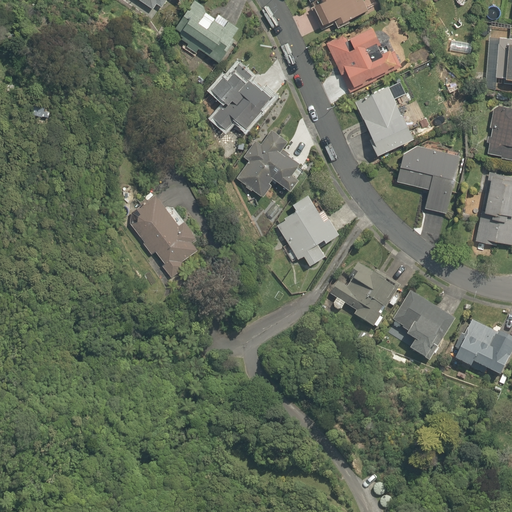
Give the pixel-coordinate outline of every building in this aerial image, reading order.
[(139,0),(153,9),(157,3),(163,7),(167,0),(180,0),(182,1),(182,0),(139,0)] [(199,48),(220,62),(236,39),(233,37),(239,27),(219,14),(216,19),(207,12),(204,5),(196,0),(194,0),(176,28),(181,32),(181,33),(182,36),(183,37),(182,39),(189,44),(187,46),(196,52),(199,48)] [(334,19),(338,27),(370,12),(364,0),(358,0),(357,1),(357,0),(309,0),(311,2),(312,1),(315,6),(312,8),(314,14),(317,12),(323,24),(334,19)] [(327,43),(351,92),(403,67),(389,39),(381,44),(373,27),(348,39),(346,34),(327,43)] [(511,38),(499,38),(496,78),(511,79),(511,38)] [(213,117),(226,129),(231,124),(233,126),(238,121),(247,128),(275,97),(259,83),(256,85),(249,79),(252,75),(240,65),(227,80),(223,76),(212,89),(226,102),(213,117)] [(370,139),(378,155),(414,138),(395,96),(399,94),(400,91),(398,86),(394,85),(389,87),(389,86),(355,101),(372,138),(370,139)] [(511,159),(511,107),(498,105),(493,109),(490,127),(493,128),(491,136),(488,136),(487,142),(489,142),(487,153),(501,155),(501,157),(511,160),(511,159)] [(254,131),(259,123),(256,121),(250,128),(254,131)] [(252,189),(263,197),(272,184),(270,183),(273,177),(291,190),(300,179),(298,178),(304,169),(298,165),(300,162),(287,153),(286,155),(281,152),(288,141),(272,129),(262,143),(256,140),(244,156),(249,160),(237,177),(247,185),(246,186),(252,190),(252,189)] [(417,146),(404,153),(397,181),(429,188),(425,208),(446,213),(460,155),(459,154),(460,152),(448,149),(447,152),(417,146)] [(511,176),(489,172),(486,185),(475,241),(486,243),(497,245),(498,241),(511,244),(511,176)] [(172,276),(186,266),(182,260),(198,248),(192,240),(197,237),(193,232),(195,230),(186,219),(184,220),(174,206),(166,207),(156,193),(148,200),(147,198),(140,203),(137,198),(135,200),(139,206),(132,211),(137,218),(131,223),(144,240),(143,241),(165,271),(166,269),(172,276)] [(304,255),(310,264),(325,254),(318,242),(324,238),(326,242),(340,233),(324,209),(320,212),(309,194),(293,204),(297,210),(285,217),(287,219),(277,225),(299,259),(304,255)] [(269,206),(265,212),(275,219),(279,213),(269,206)] [(355,315),(374,327),(382,315),(379,314),(383,307),(386,309),(400,286),(376,270),(374,273),(358,263),(349,278),(352,280),(348,287),(338,282),(331,294),(337,299),(333,306),(341,311),(345,304),(357,311),(355,315)] [(455,317),(410,290),(392,320),(403,327),(402,328),(408,332),(406,336),(414,341),(409,350),(429,362),(455,317)] [(461,334),(455,347),(460,349),(455,360),(470,367),(467,373),(476,377),(478,373),(485,376),(488,370),(500,376),(511,351),(511,336),(498,330),(496,333),(472,321),(465,336),(461,334)] [(503,385),(506,378),(501,376),(498,383),(503,385)]
